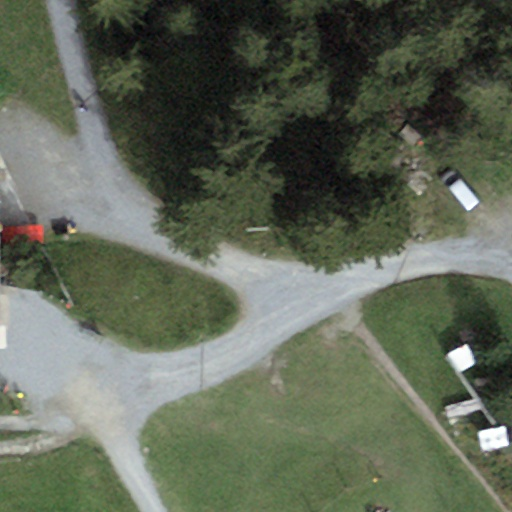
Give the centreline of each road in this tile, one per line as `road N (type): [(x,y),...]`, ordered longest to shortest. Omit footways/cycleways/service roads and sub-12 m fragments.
road 1 (unclassified): [(111,433),(302,305),(392,264),(511,259)]
road 2 (track): [(302,305),(129,221),(50,0)]
road 3 (track): [(152,511),(0,254)]
